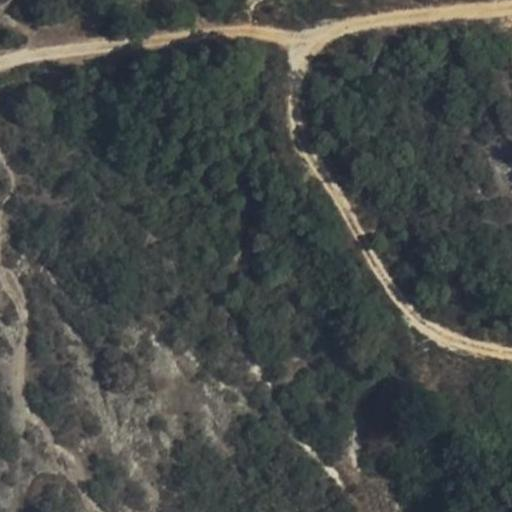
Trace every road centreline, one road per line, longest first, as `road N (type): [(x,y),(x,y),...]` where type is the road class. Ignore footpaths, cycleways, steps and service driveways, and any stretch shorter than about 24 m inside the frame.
road 1 (track): [(418,320),(371,262),(299,132),(304,36)]
road 2 (track): [(304,36),(223,31),(0,61)]
road 3 (track): [(511,2),(304,36)]
road 4 (track): [(511,445),(471,432),(418,320)]
